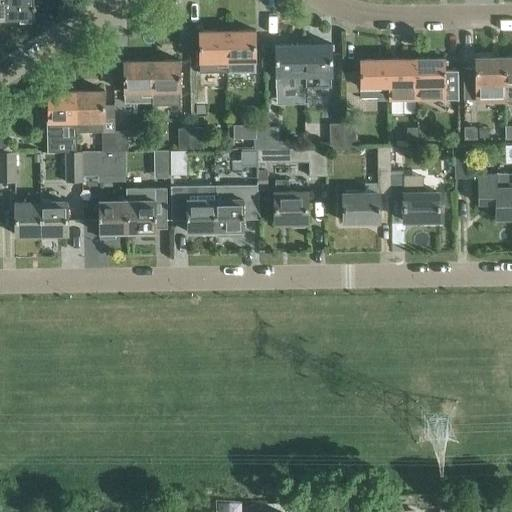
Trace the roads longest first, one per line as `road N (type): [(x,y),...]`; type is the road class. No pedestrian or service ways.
road 1 (residential): [(0,281),(511,274)]
road 2 (residential): [(511,17),(379,20),(324,0)]
road 3 (residential): [(0,79),(122,0)]
